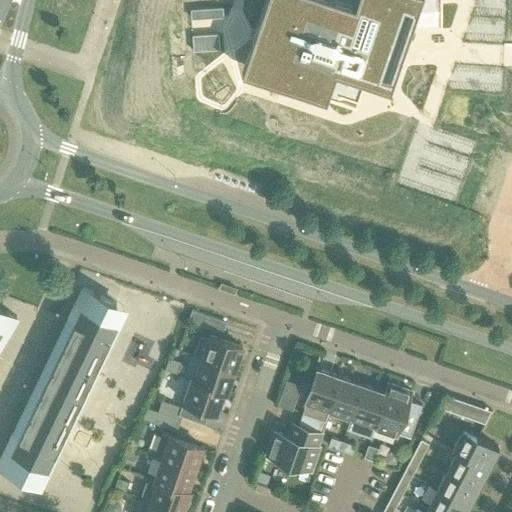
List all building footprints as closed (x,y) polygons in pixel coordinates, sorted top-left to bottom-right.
[(442,29),(441,4),(441,0),(355,0),(355,2),(348,0),(264,0),(255,29),(254,32),(252,38),(251,40),(241,68),(268,78),(276,80),(282,82),(314,93),(321,95),(355,107),(365,79),(366,79),(390,87),(390,86),(402,50),(402,49),(409,30),(409,29),(410,28),(436,28),(440,28),(440,30),(442,30),(442,29)] [(191,20),(224,18),(223,7),(190,9),(191,20)] [(218,35),(218,33),(192,35),(193,51),(219,49),(218,35)] [(40,462),(49,466),(103,353),(117,324),(108,320),(116,303),(82,287),(50,353),(0,457),(0,464),(31,479),(32,477),(40,462)] [(0,306),(0,343),(16,316),(0,306)] [(188,320),(222,332),(226,321),(192,309),(188,320)] [(194,353),(193,355),(234,369),(240,353),(242,346),(209,335),(208,337),(200,334),(194,353)] [(191,377),(191,378),(227,390),(234,369),(193,355),(201,358),(194,378),(191,377)] [(165,369),(176,373),(180,361),(169,357),(165,369)] [(302,413),(298,424),(322,432),(329,412),(328,412),(340,376),(317,368),(301,413),(302,413)] [(363,384),(340,376),(328,412),(329,412),(349,419),(350,420),(363,384)] [(227,390),(191,378),(183,400),(217,412),(224,390),(227,391),(227,390)] [(388,382),(384,391),(385,391),(373,428),(374,428),(396,435),(397,432),(410,436),(419,410),(406,406),(412,390),(388,382)] [(384,391),(363,384),(350,420),(349,419),(346,428),(371,437),(374,428),(373,428),(385,391),(384,391)] [(292,409),(298,394),(282,388),(277,404),(286,407),(292,409)] [(463,415),(484,422),(485,422),(491,409),(463,400),(444,393),(438,406),(463,415)] [(162,400),(158,411),(181,419),(184,408),(162,400)] [(181,419),(158,411),(147,407),(143,419),(177,430),(181,419)] [(322,432),(298,424),(292,421),(287,435),(274,430),(266,454),(311,470),(319,446),(317,445),(322,432)] [(463,428),(453,447),(489,466),(499,446),(478,436),(463,428)] [(161,432),(154,454),(195,469),(202,446),(161,432)] [(328,445),(340,449),(343,441),(331,437),(328,445)] [(421,439),(414,452),(422,456),(429,443),(421,439)] [(343,441),(340,449),(352,453),(355,445),(343,441)] [(123,457),(134,460),(138,449),(127,445),(123,457)] [(378,449),(368,445),(364,457),(374,460),(378,449)] [(456,451),(447,469),(479,485),(489,466),(453,447),(452,448),(456,451)] [(422,456),(414,452),(407,464),(415,469),(422,456)] [(148,476),(148,477),(189,491),(190,491),(187,490),(195,469),(154,454),(153,455),(161,458),(154,478),(148,476)] [(447,469),(437,488),(469,504),(479,485),(447,469)] [(258,471),(255,479),(266,483),(269,475),(258,471)] [(148,477),(141,498),(180,511),(182,511),(189,491),(148,477)] [(401,477),(394,490),(402,494),(409,481),(401,477)] [(114,489),(125,493),(129,482),(118,478),(114,489)] [(437,488),(427,507),(436,511),(464,511),(469,504),(437,488)] [(402,494),(394,490),(387,503),(395,507),(402,494)] [(180,511),(141,498),(136,511),(180,511)]
